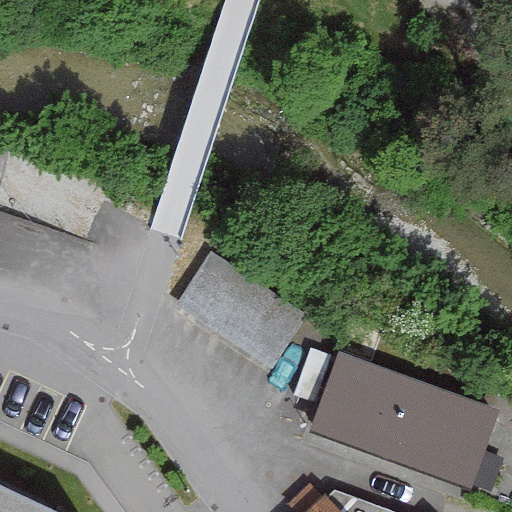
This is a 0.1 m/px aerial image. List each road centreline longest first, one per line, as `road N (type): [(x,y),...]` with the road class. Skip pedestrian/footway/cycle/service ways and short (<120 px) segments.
road 1 (residential): [(0,302),(124,363),(242,511)]
road 2 (track): [(433,0),(511,97)]
